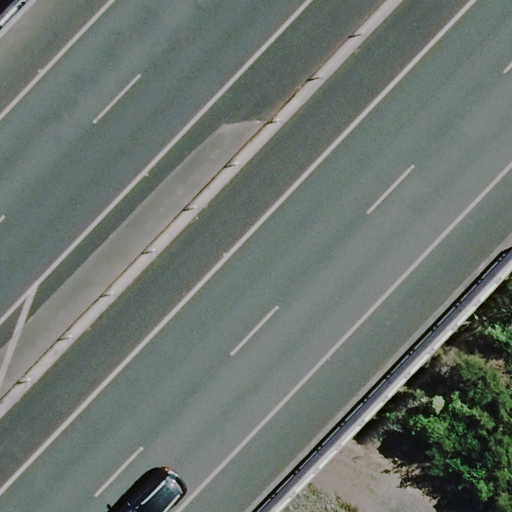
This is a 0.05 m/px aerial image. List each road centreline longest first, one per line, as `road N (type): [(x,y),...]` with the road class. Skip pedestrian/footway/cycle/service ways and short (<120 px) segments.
road 1 (track): [(0,70),(41,79),(288,311),(413,511)]
road 2 (motorway): [(511,125),(124,511)]
road 3 (motorway): [(0,192),(189,0)]
